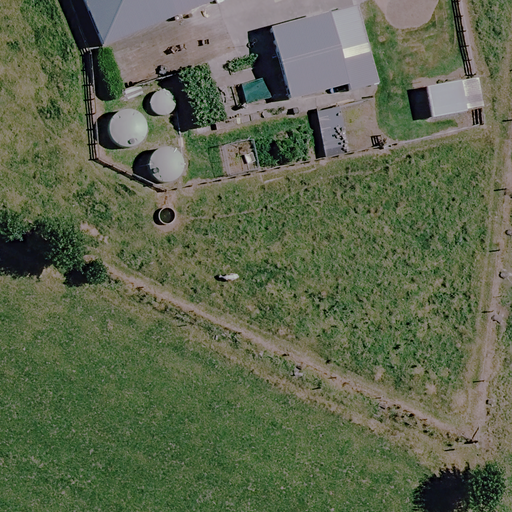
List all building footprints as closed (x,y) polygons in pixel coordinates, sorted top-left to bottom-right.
[(225,0),(78,0),(97,49),(225,0)] [(341,90),(323,22),(270,36),(288,104),(341,90)] [(480,113),(472,80),(421,92),(429,124),(480,113)] [(314,119),(325,156),(379,140),(368,104),(314,119)] [(186,176),(172,148),(139,164),(154,192),(186,176)]
